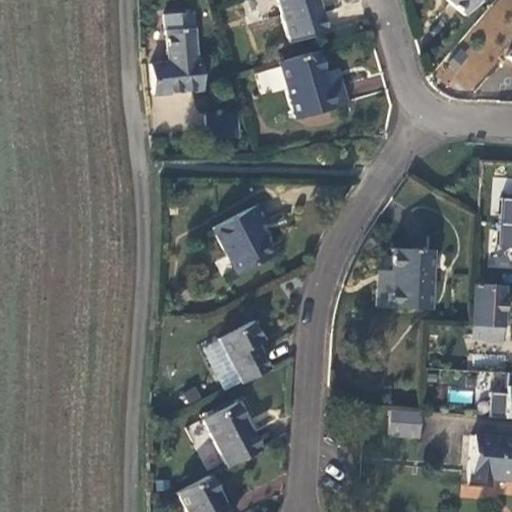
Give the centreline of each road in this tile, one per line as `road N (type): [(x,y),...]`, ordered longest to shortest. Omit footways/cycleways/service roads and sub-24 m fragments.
road 1 (residential): [(138,511),(146,200),(126,0)]
road 2 (residential): [(429,113),(336,236),(320,274),(308,316),(300,511)]
road 3 (residential): [(429,113),(405,84),(381,0)]
